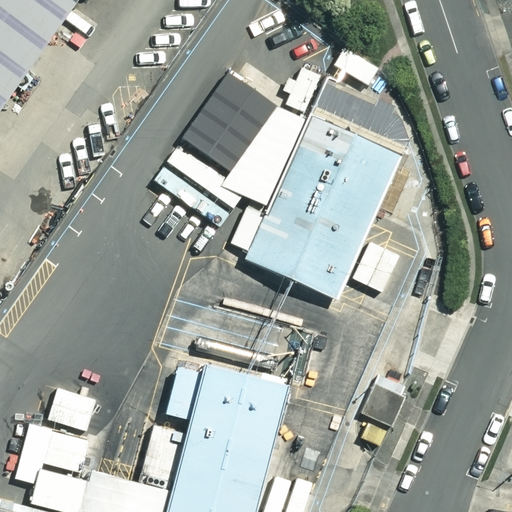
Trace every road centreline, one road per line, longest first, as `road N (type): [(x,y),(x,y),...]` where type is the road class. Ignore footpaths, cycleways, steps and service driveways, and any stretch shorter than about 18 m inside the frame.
road 1 (unclassified): [(511,216),(439,0)]
road 2 (unclassified): [(430,511),(511,304)]
